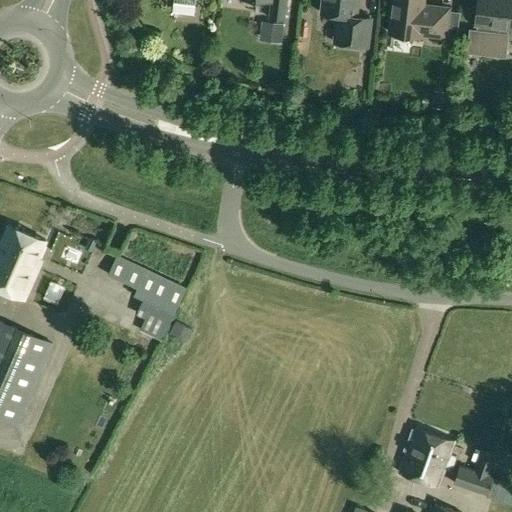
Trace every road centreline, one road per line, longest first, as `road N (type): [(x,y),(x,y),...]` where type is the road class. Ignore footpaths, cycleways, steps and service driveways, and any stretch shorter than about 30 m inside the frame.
road 1 (residential): [(511,300),(379,289),(237,250),(228,215),(241,148)]
road 2 (secondary): [(511,170),(241,148)]
road 3 (secondary): [(40,104),(58,102),(145,134),(196,137)]
road 4 (secondary): [(196,137),(83,83),(63,60)]
